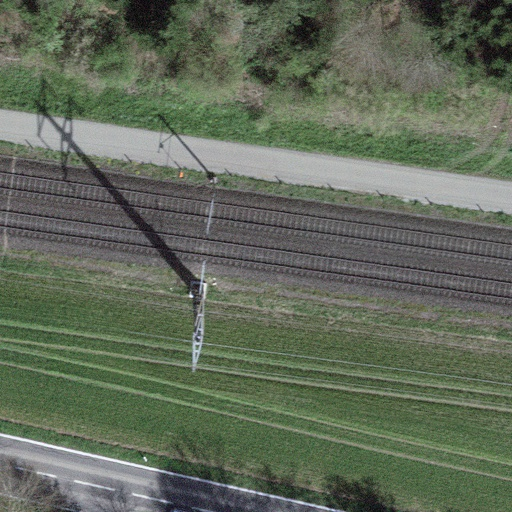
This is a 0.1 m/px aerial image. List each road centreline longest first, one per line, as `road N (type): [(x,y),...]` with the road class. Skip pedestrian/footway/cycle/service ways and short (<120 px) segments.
road 1 (track): [(511,205),(0,133)]
road 2 (tertiary): [(0,463),(217,511)]
